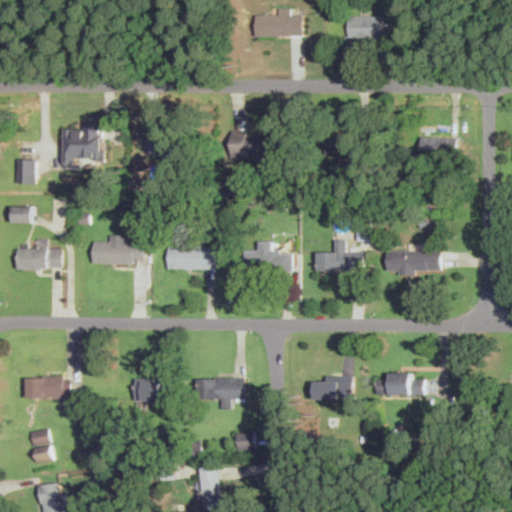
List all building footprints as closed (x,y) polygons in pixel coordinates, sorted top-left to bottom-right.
[(305,35),(306,14),(292,14),(292,8),(281,8),(280,14),(258,14),(258,35),(305,35)] [(350,36),(386,36),(386,14),(350,14),(350,36)] [(108,121),(87,121),(87,127),(67,127),(67,162),(78,162),(78,154),(108,154),(108,121)] [(150,129),(150,148),(158,148),(158,154),(166,154),(166,160),(176,160),(175,153),(186,154),(187,132),(165,132),(165,129),(150,129)] [(284,130),(234,130),(234,155),(284,155),(284,130)] [(348,156),(367,156),(367,133),(333,133),(333,152),(348,152),(348,156)] [(423,151),(458,152),(459,135),(424,135),(423,151)] [(22,182),(40,182),(40,157),(22,157),(22,182)] [(37,204),(16,204),(16,221),(37,221),(37,204)] [(129,233),(112,233),(112,240),(97,240),(97,261),(147,261),(147,241),(129,241),(129,233)] [(321,268),(365,267),(365,248),(349,249),(349,237),(338,238),(338,248),(320,248),(321,268)] [(248,248),(248,267),(296,266),(295,249),(275,250),(275,239),(261,239),(261,248),(248,248)] [(171,244),(171,267),(218,267),(218,244),(171,244)] [(64,247),(21,247),(21,267),(64,267),(64,247)] [(444,248),(391,248),(391,271),(444,271),(444,248)] [(75,373),(30,373),(30,396),(75,396),(75,373)] [(380,392),(427,392),(427,375),(380,375),(380,392)] [(138,398),(173,398),(173,376),(138,376),(138,398)] [(246,376),(202,376),(202,396),(224,396),(224,406),(234,406),(234,396),(246,396),(246,376)] [(317,396),(355,396),(355,376),(317,376),(317,396)] [(39,459),(55,457),(51,426),(34,429),(39,459)] [(241,447),(258,447),(258,431),(240,431),(241,447)] [(224,465),(204,466),(207,510),(227,509),(224,465)] [(42,482),(45,511),(66,511),(63,480),(42,482)]
